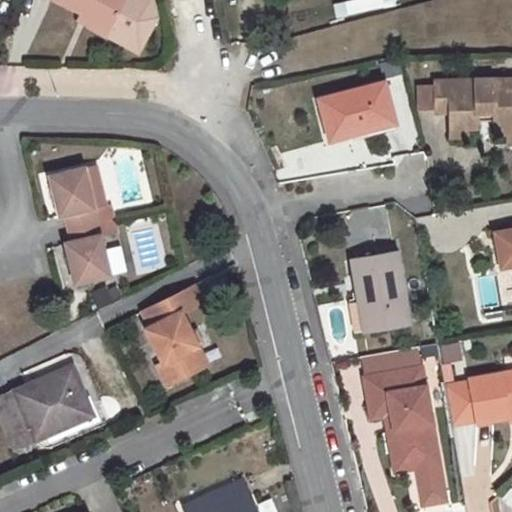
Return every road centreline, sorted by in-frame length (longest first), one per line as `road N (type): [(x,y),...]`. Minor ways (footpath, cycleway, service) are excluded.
road 1 (unclassified): [(0,510),(295,381)]
road 2 (unclassified): [(0,115),(98,117),(161,129),(199,148),(255,217)]
road 3 (unclassified): [(419,172),(255,217)]
road 4 (unclassified): [(255,217),(295,381)]
road 5 (unclassified): [(295,381),(324,511)]
road 6 (residential): [(0,250),(14,247),(0,133)]
